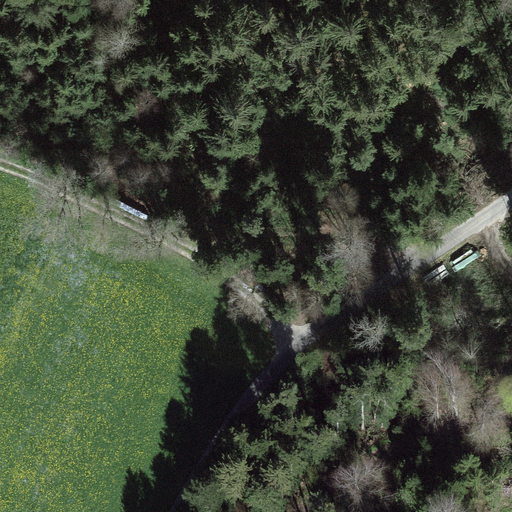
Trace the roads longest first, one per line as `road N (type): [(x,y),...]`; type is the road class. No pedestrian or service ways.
road 1 (track): [(76,194),(224,255),(278,332),(284,362)]
road 2 (unclassified): [(284,362),(511,202)]
road 3 (track): [(298,511),(369,458),(431,434),(511,418)]
road 4 (unclassified): [(284,362),(180,511)]
